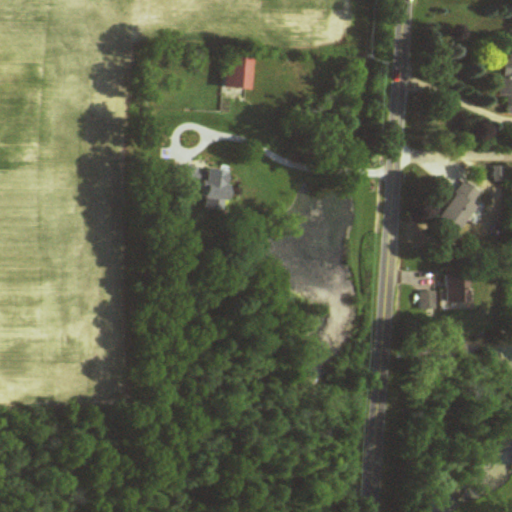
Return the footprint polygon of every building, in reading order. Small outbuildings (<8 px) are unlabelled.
[(511,58),(499,58),(497,98),(506,98),(506,109),(511,109),(511,58)] [(222,89),(248,89),(248,64),(222,64),(222,89)] [(226,173),(202,170),(174,166),(171,184),(203,188),(200,209),(221,212),(226,173)] [(465,221),(469,224),(479,211),(471,205),(479,194),(463,182),(433,222),(453,237),(465,221)] [(468,305),(468,274),(443,274),(443,305),(468,305)] [(433,293),(418,293),(418,311),(433,311),(433,293)]
